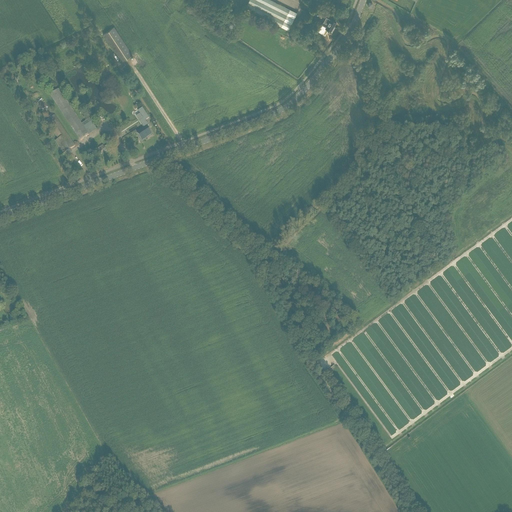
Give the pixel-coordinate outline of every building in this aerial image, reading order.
[(249,0),(245,9),(288,30),(297,13),(271,0),(249,0)] [(325,28),(331,31),(336,23),(330,19),(330,20),(326,18),(323,23),(323,22),(321,25),(325,28)] [(123,60),(132,54),(114,27),(104,34),(122,62),(123,61),(123,60)] [(50,95),(64,117),(72,111),(59,89),(50,95)] [(142,109),(138,112),(138,111),(143,119),(140,121),(144,128),(137,133),(141,140),(145,137),(144,137),(145,136),(146,137),(150,134),(146,127),(148,126),(145,121),(149,118),(142,108),(142,109)] [(75,146),(54,116),(46,121),(58,139),(55,141),(63,154),(75,146)] [(69,134),(80,151),(101,137),(90,121),(69,134)] [(125,129),(127,134),(137,129),(135,124),(125,129)] [(95,150),(99,156),(107,151),(103,145),(95,150)]
